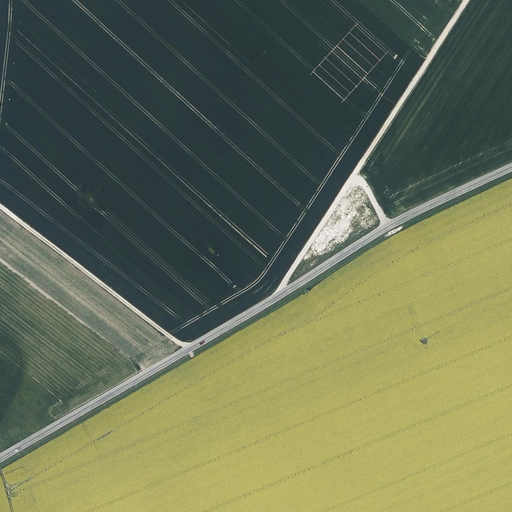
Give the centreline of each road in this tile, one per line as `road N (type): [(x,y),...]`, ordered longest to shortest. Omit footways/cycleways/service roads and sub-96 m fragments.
road 1 (tertiary): [(511,166),(389,225),(0,457)]
road 2 (track): [(272,300),(465,0)]
road 3 (track): [(0,205),(187,349)]
